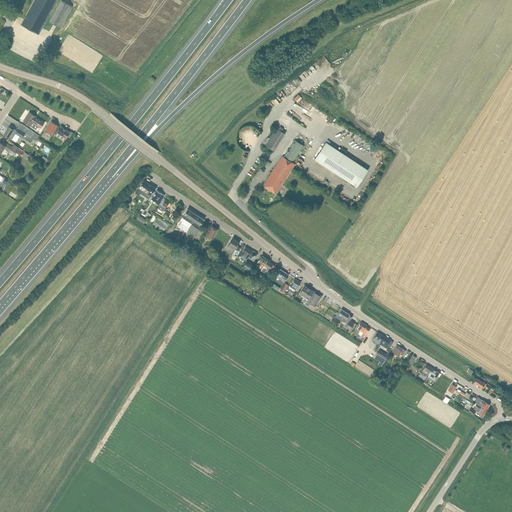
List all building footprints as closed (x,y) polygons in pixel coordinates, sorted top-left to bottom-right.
[(39,34),(57,0),(34,0),(21,24),(39,34)] [(61,28),(72,7),(62,1),(50,22),(61,28)] [(311,111),(316,106),(310,101),(306,106),(311,111)] [(29,112),(23,121),(29,125),(31,126),(36,130),(38,126),(41,128),(44,122),(34,116),(35,116),(29,112)] [(54,133),(59,127),(51,121),(46,129),(46,130),(45,131),(51,135),(53,132),(54,133)] [(34,139),(37,135),(34,133),(34,132),(26,127),(21,123),(17,128),(18,129),(32,138),(34,139)] [(59,127),(54,133),(55,134),(64,141),(66,138),(67,136),(70,132),(61,126),(60,127),(59,127)] [(32,138),(18,129),(17,131),(14,129),(13,130),(9,127),(4,134),(12,139),(14,136),(16,134),(23,138),(24,137),(30,141),(32,138)] [(274,151),(285,134),(276,128),(265,145),(274,151)] [(293,163),(304,147),(294,140),(283,157),(282,156),(266,181),(263,186),(276,194),(278,189),(295,165),(293,163)] [(357,187),(368,169),(326,141),(315,159),(357,187)] [(3,145),(0,142),(0,152),(1,153),(4,148),(6,150),(6,151),(14,156),(19,148),(14,145),(12,147),(5,142),(3,145)] [(42,161),(48,164),(51,158),(45,156),(42,161)] [(156,188),(143,180),(138,188),(151,196),(156,188)] [(159,204),(161,200),(165,195),(157,190),(151,198),(156,201),(155,202),(159,204)] [(164,211),(165,209),(170,202),(164,199),(159,205),(160,206),(158,208),(162,211),(163,210),(164,211)] [(188,209),(180,220),(182,221),(181,223),(189,228),(191,224),(192,224),(193,223),(200,228),(201,226),(205,220),(204,219),(188,209)] [(195,236),(199,230),(191,225),(187,231),(195,236)] [(214,227),(212,226),(207,233),(206,235),(212,239),(213,237),(218,229),(217,229),(217,228),(215,227),(214,227)] [(235,249),(239,242),(233,238),(229,245),(235,249)] [(246,247),(241,254),(247,258),(252,251),(246,247)] [(261,257),(257,263),(261,266),(259,269),(261,270),(260,271),(267,275),(270,269),(273,264),(261,257)] [(247,261),(243,267),(249,271),(253,265),(247,261)] [(284,282),(289,275),(280,269),(275,276),(284,282)] [(296,290),(298,287),(301,282),(295,279),(290,286),(296,290)] [(315,306),(320,298),(321,297),(313,291),(305,285),(300,293),(302,295),(302,296),(307,299),(306,300),(315,306)] [(350,329),(355,323),(350,320),(352,316),(341,309),(337,317),(345,322),(347,324),(346,326),(350,329)] [(358,326),(356,330),(356,331),(356,332),(358,334),(359,334),(361,335),(363,333),(366,335),(366,334),(370,329),(367,327),(367,326),(361,322),(358,326)] [(389,348),(392,342),(377,332),(373,339),(373,340),(373,341),(373,342),(376,344),(377,344),(379,343),(385,348),(388,349),(389,348)] [(403,355),(406,351),(396,345),(392,352),(398,356),(400,353),(403,355)] [(379,350),(377,354),(386,359),(392,351),(390,350),(387,355),(379,350)] [(418,355),(414,362),(417,364),(422,357),(418,355)] [(428,375),(433,368),(427,364),(422,371),(423,371),(421,374),(426,377),(427,374),(428,375)] [(435,380),(437,377),(440,372),(433,368),(428,375),(428,376),(435,380)] [(485,387),(487,384),(485,383),(477,377),(476,378),(473,382),(482,388),(483,386),(485,387)] [(476,401),(475,403),(482,407),(482,406),(487,409),(490,405),(485,402),(478,397),(476,401)] [(476,406),(474,409),(479,412),(478,412),(481,414),(483,415),(487,409),(482,406),(482,407),(481,409),(476,406)]
